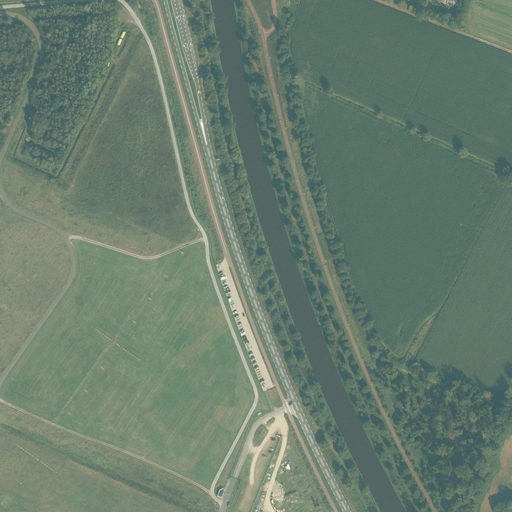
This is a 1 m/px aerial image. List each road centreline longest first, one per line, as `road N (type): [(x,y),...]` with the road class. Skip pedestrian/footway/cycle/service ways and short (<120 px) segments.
road 1 (secondary): [(346,511),(270,345),(204,135)]
road 2 (unclassified): [(154,0),(229,262)]
road 3 (track): [(212,494),(0,400)]
road 4 (track): [(511,417),(396,368),(366,373)]
road 5 (track): [(206,239),(144,258),(64,235)]
road 6 (track): [(511,52),(374,0)]
road 7 (secondary): [(164,0),(204,135)]
road 8 (secondary): [(204,135),(175,0)]
